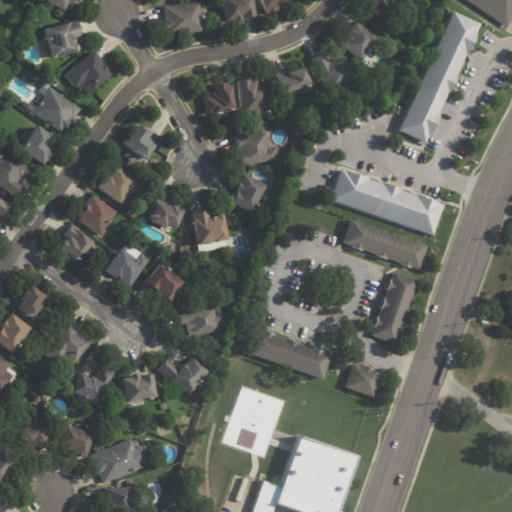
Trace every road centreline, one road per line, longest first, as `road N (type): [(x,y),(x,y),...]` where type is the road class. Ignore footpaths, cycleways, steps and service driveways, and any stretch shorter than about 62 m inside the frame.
road 1 (residential): [(335,0),(319,19),(283,37),(151,67),(0,274)]
road 2 (secondary): [(380,511),(511,160)]
road 3 (residential): [(17,251),(149,337)]
